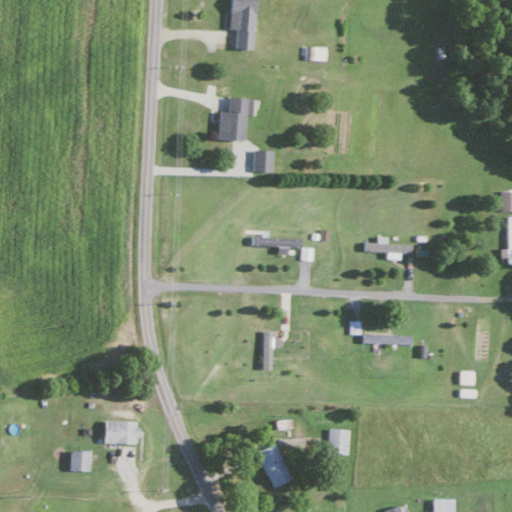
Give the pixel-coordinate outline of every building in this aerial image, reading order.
[(224,0),(223,28),(230,28),(229,47),(247,48),(248,0),(224,0)] [(320,59),(321,45),(301,45),(301,59),(320,59)] [(213,110),(212,138),(238,139),(239,113),(247,113),(247,99),(223,97),(222,110),(213,110)] [(267,149),(248,149),(248,170),(267,171),(267,149)] [(511,189),(495,190),(496,209),(511,209),(511,189)] [(502,247),(495,247),(495,256),(503,256),(503,262),(511,262),(511,250),(511,214),(503,215),(502,247)] [(296,246),(296,236),(247,235),(246,244),(296,246)] [(382,242),(382,235),(372,235),(372,241),(359,240),(359,250),(406,252),(406,243),(382,242)] [(357,319),(345,319),(346,333),(357,333),(357,319)] [(268,346),(276,346),(276,335),(268,335),(268,330),(258,330),(257,368),(268,368),(268,346)] [(406,334),(358,332),(357,342),(406,343),(406,334)] [(468,384),(469,370),(455,370),(454,383),(468,384)] [(471,388),(455,388),(455,395),(471,396),(471,388)] [(133,442),(133,420),(98,420),(98,442),(133,442)] [(323,453),(344,453),(344,428),(324,428),(323,453)] [(286,478),(270,442),(251,450),(267,486),(286,478)] [(86,450),(65,450),(64,469),(86,470),(86,450)] [(449,511),(450,498),(428,498),(428,511),(449,511)]
